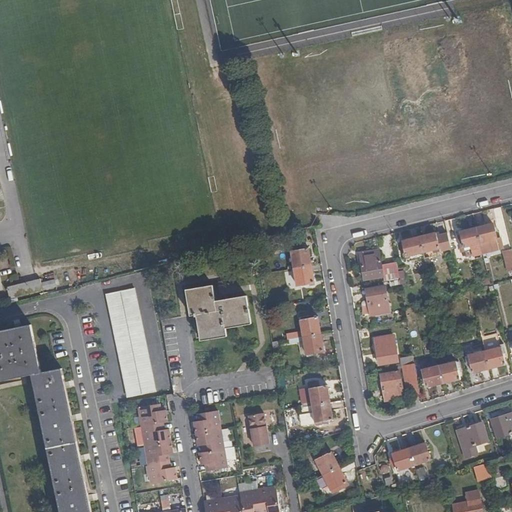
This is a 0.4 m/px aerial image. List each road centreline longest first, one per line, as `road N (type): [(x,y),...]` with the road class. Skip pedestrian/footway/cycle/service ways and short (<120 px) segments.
road 1 (residential): [(511,387),(371,427),(362,420),(332,249),(345,233),(511,191)]
road 2 (residential): [(0,316),(47,306),(80,337),(112,511)]
road 3 (unknown): [(59,314),(103,284),(143,280),(177,322)]
